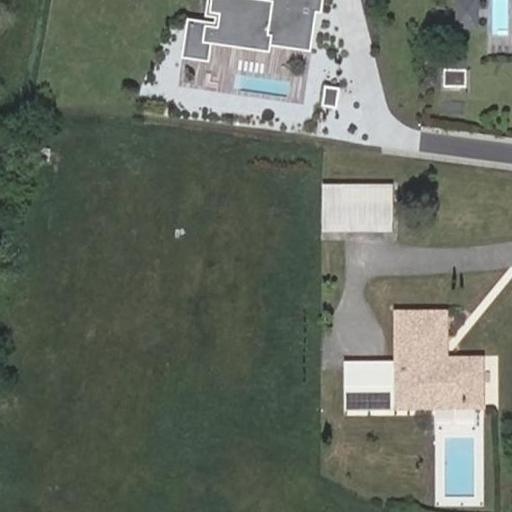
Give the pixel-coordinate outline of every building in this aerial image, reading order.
[(203,0),(200,23),(182,21),(177,58),(203,62),(207,38),(308,53),(315,0),(203,0)] [(481,25),(481,0),(458,0),(459,25),(481,25)] [(318,232),(386,232),(387,185),(319,185),(318,232)] [(483,410),(482,364),(447,365),(446,319),(402,320),(403,371),(404,413),(483,410)] [(404,413),(403,371),(350,372),(351,414),(404,413)]
